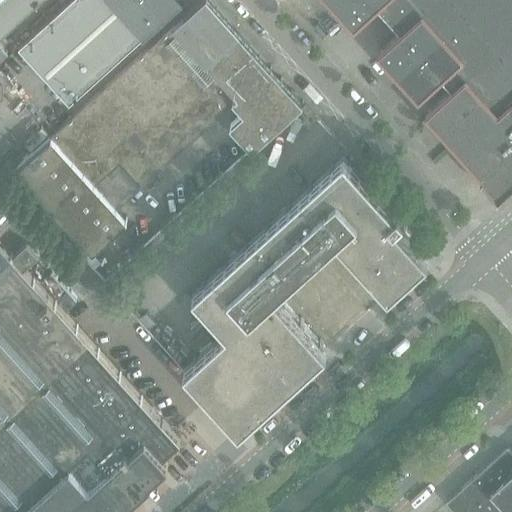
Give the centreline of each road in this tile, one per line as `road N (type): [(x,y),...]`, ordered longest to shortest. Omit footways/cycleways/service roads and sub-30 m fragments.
road 1 (tertiary): [(481,252),(205,511)]
road 2 (unclassified): [(481,252),(250,0)]
road 3 (tertiary): [(378,511),(511,387)]
